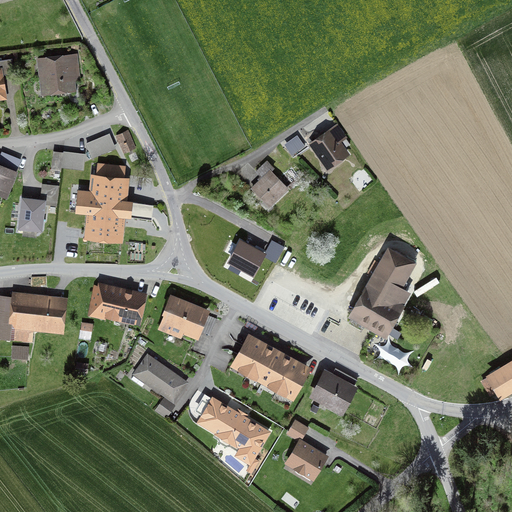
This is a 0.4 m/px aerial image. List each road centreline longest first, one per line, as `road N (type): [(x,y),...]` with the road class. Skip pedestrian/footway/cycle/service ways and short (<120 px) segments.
road 1 (tertiary): [(415,400),(181,274)]
road 2 (tertiary): [(0,272),(181,274)]
road 3 (tertiary): [(181,274),(170,204),(129,109)]
road 4 (residential): [(129,109),(67,133),(0,143)]
road 5 (tertiary): [(129,109),(69,0)]
